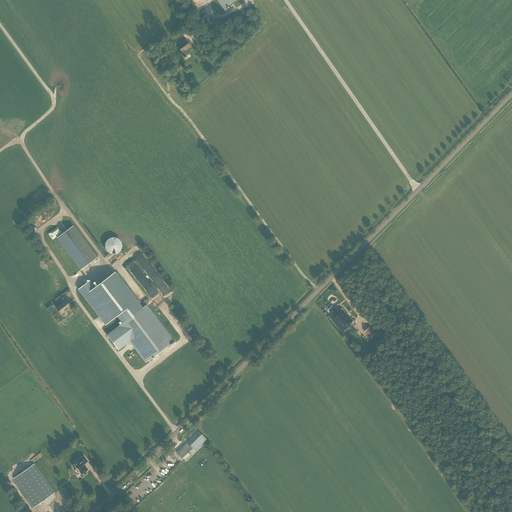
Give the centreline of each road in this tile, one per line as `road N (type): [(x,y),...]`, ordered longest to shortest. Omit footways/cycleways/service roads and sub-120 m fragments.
road 1 (tertiary): [(94,511),(511,96)]
road 2 (track): [(177,432),(37,232),(65,209),(22,145),(23,134),(52,108),(53,96),(0,23)]
road 3 (track): [(511,456),(379,269),(352,256)]
road 4 (track): [(168,97),(137,55),(185,17),(173,0)]
